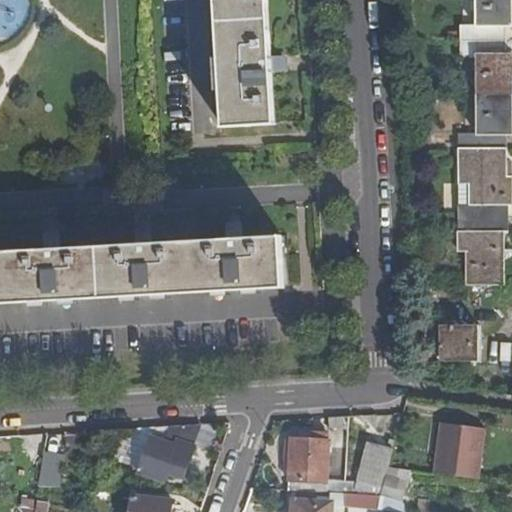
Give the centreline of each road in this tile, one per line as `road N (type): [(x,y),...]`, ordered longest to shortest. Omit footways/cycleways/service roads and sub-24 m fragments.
road 1 (residential): [(384,394),(358,0)]
road 2 (residential): [(259,403),(0,424)]
road 3 (residential): [(511,408),(384,394)]
road 4 (residential): [(384,394),(259,403)]
